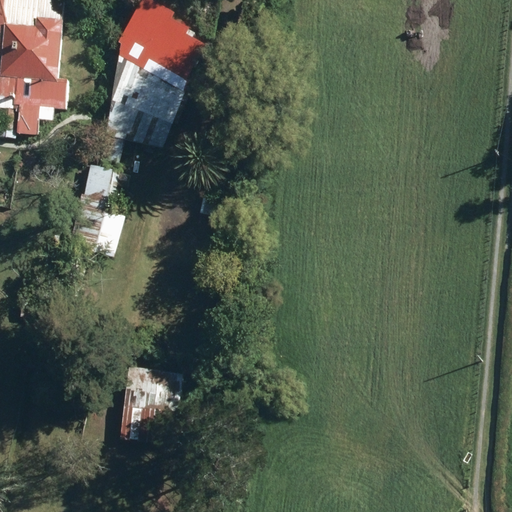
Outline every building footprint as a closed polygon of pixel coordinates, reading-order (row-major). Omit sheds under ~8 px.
[(0,0),(0,110),(19,112),(17,133),(37,134),(38,119),(53,121),(54,108),(65,109),(68,79),(57,79),(63,0),(0,0)] [(187,79),(205,45),(186,35),(190,28),(170,18),(174,11),(153,0),(139,0),(121,35),(106,133),(118,138),(121,131),(163,148),(190,80),(187,79)] [(106,139),(101,161),(118,165),(123,142),(106,139)] [(82,195),(69,246),(115,257),(125,216),(106,212),(109,200),(114,201),(118,185),(128,188),(131,177),(120,174),(121,172),(97,166),(96,168),(92,167),(85,195),(82,195)] [(71,264),(66,282),(81,286),(85,268),(71,264)] [(23,301),(20,316),(38,320),(41,305),(23,301)] [(183,411),(124,406),(121,440),(180,444),(183,411)]
